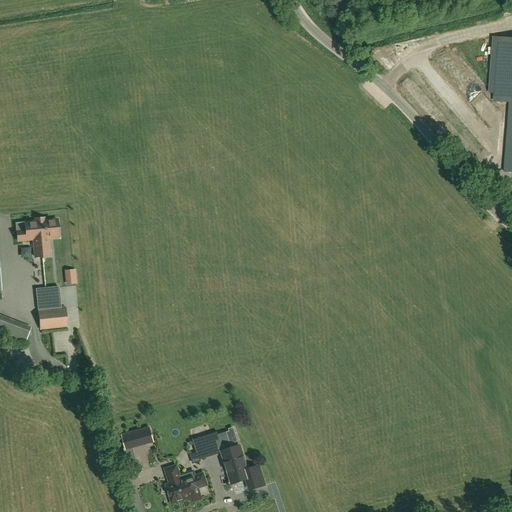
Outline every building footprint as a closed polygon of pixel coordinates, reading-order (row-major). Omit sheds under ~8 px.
[(496,99),(510,101),(504,172),(511,172),(511,37),(501,37),(496,99)] [(388,52),(382,59),(391,69),(398,63),(388,52)] [(39,221),(42,257),(50,256),(48,238),(59,237),(57,220),(44,221),(44,218),(35,219),(35,220),(35,222),(39,221)] [(33,240),(35,257),(42,257),(39,221),(35,222),(16,223),(18,241),(33,240)] [(40,330),(67,327),(65,307),(38,310),(40,330)] [(0,332),(25,342),(31,327),(0,314),(0,332)] [(153,442),(150,428),(122,436),(126,450),(153,442)] [(222,452),(232,449),(230,444),(238,441),(233,428),(229,429),(229,431),(218,435),(218,432),(192,440),(196,453),(211,448),(213,456),(222,453),(222,452)] [(239,447),(237,447),(232,449),(222,452),(222,453),(232,484),(249,479),(239,447)] [(190,498),(185,480),(181,481),(176,466),(165,470),(167,477),(168,477),(171,484),(166,486),(171,504),(176,502),(190,498)] [(185,480),(190,498),(192,503),(201,501),(198,488),(207,485),(203,474),(196,476),(185,480)]
